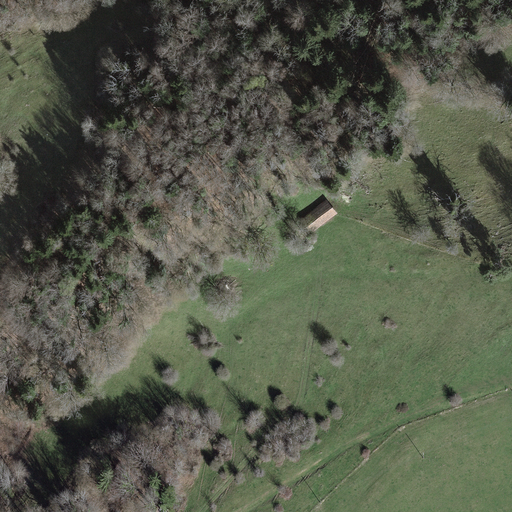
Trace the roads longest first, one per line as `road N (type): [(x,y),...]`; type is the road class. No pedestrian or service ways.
road 1 (track): [(239,511),(331,460),(511,385)]
road 2 (track): [(200,511),(298,404),(319,256)]
